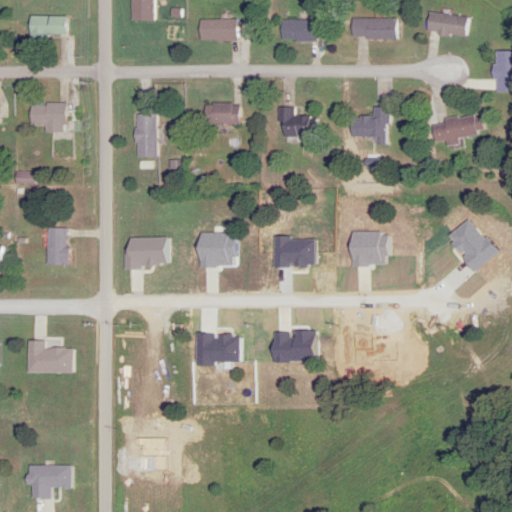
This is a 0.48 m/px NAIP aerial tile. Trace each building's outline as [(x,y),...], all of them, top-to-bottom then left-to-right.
[(138,0),(139,20),(162,20),(162,0),(138,0)] [(424,33),(467,36),(468,17),(426,13),(424,33)] [(76,16),(38,16),(38,36),(76,36),(76,16)] [(234,41),(234,19),(206,19),(206,41),(234,41)] [(349,39),(396,39),(396,19),(349,19),(349,39)] [(314,41),(314,20),(278,20),(278,41),(314,41)] [(492,80),(495,80),(495,92),(511,92),(511,51),(492,52),(492,80)] [(208,124),(246,124),(246,103),(208,103),(208,124)] [(51,133),(72,133),(72,104),(37,104),(37,126),(51,126),(51,133)] [(293,117),(293,107),(278,107),(278,136),(317,136),(317,117),(293,117)] [(372,144),(386,144),(387,107),(371,107),(371,118),(349,117),(348,137),(372,137),(372,144)] [(140,157),(161,157),(160,114),(139,114),(140,157)] [(428,123),(431,142),(444,140),(445,146),(458,144),(457,137),(482,133),(479,116),(428,123)] [(72,265),(72,229),(52,229),(52,265),(72,265)]
